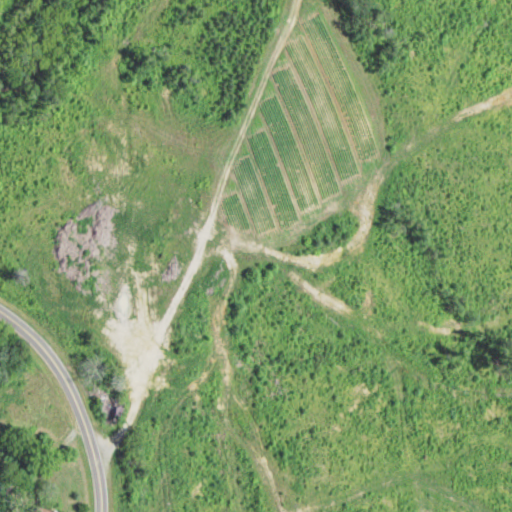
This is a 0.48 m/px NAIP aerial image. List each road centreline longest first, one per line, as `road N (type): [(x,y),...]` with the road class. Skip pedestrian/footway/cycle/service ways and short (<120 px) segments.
road 1 (track): [(94,457),(130,414),(211,228),(294,0)]
road 2 (residential): [(100,511),(90,439),(53,361),(0,310)]
